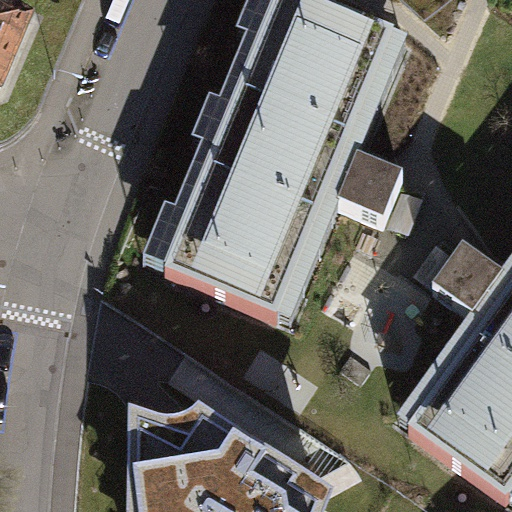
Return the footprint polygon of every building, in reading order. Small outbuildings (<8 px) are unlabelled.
[(316,207),(336,160),(385,40),(288,0),(242,0),(226,41),(251,51),(225,116),(198,105),(179,150),(206,161),(179,227),(152,217),(130,269),(267,326),(316,207)] [(0,68),(19,21),(0,9),(0,68)] [(395,184),(336,160),(316,207),(375,231),(395,184)] [(424,296),(476,333),(506,291),(454,254),(424,296)] [(511,511),(511,283),(506,291),(476,333),(400,437),(504,511),(511,511)] [(128,511),(318,511),(326,485),(142,371),(128,511)]
